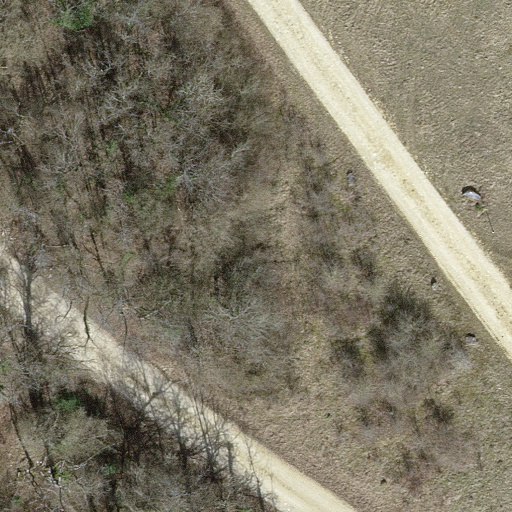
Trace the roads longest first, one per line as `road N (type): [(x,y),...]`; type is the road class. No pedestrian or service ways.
road 1 (track): [(285,0),(511,322)]
road 2 (track): [(0,272),(89,371),(288,511)]
